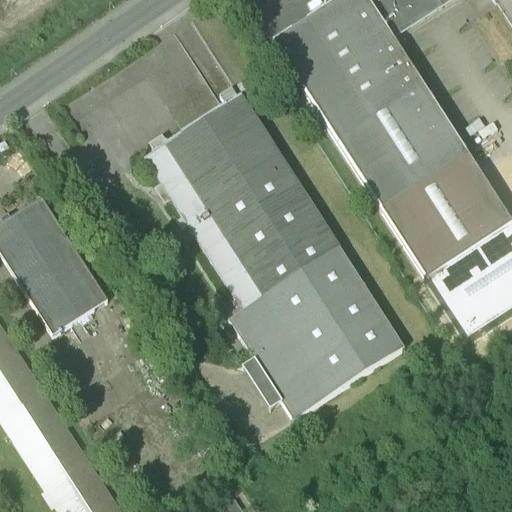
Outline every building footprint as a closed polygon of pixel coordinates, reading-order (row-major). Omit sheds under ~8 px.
[(344,0),(271,47),(424,284),(510,228),(389,40),(450,0),(344,0)] [(338,254),(240,101),(143,163),(241,316),(338,254)] [(107,307),(41,204),(0,230),(0,260),(52,342),(107,307)] [(511,227),(510,228),(424,284),(465,347),(511,317),(511,227)] [(241,316),(227,326),(292,426),(403,355),(338,254),(241,316)] [(116,511),(0,332),(0,424),(57,511),(116,511)] [(225,511),(245,511),(241,502),(224,510),(225,511)]
